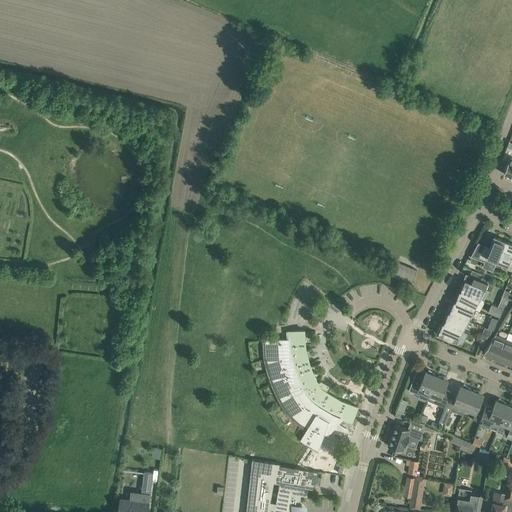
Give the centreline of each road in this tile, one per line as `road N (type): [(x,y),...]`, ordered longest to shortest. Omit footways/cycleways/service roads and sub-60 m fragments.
road 1 (residential): [(352,511),(410,340)]
road 2 (residential): [(410,340),(479,213)]
